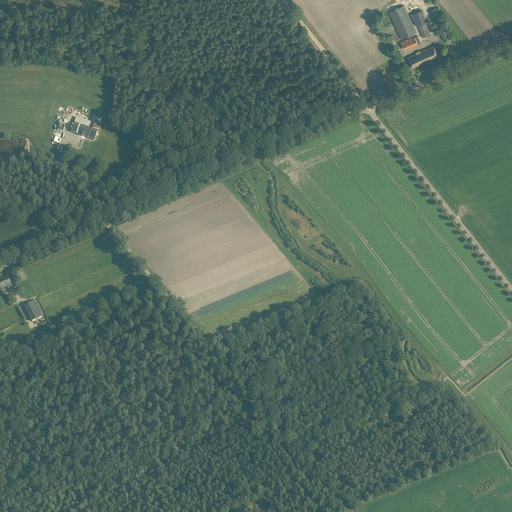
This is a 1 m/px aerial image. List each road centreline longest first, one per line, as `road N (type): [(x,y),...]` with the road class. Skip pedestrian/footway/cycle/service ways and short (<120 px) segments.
road 1 (unclassified): [(85,229),(367,107)]
road 2 (track): [(106,220),(293,446)]
road 3 (unclassified): [(511,289),(367,107)]
road 4 (track): [(0,355),(159,286)]
road 5 (unclassified): [(367,107),(511,43)]
road 6 (track): [(285,0),(367,107)]
